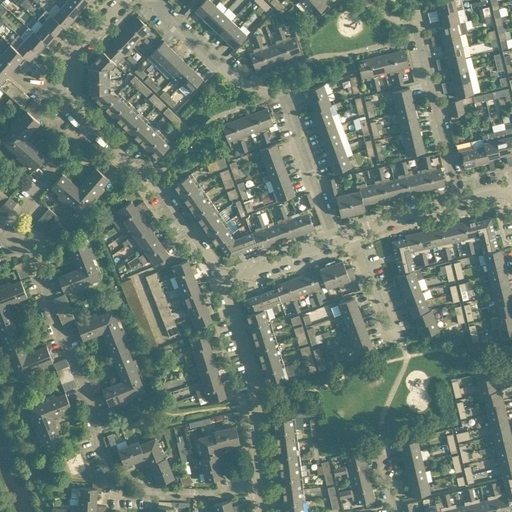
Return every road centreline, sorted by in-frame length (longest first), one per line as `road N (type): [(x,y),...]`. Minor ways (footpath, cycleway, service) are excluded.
road 1 (residential): [(256,485),(216,494),(116,490),(33,255),(6,230),(91,130)]
road 2 (residential): [(256,485),(258,393),(225,281)]
road 3 (residential): [(225,281),(160,187),(91,130)]
road 4 (residential): [(458,201),(408,24)]
road 5 (residential): [(335,242),(276,93)]
road 6 (residential): [(259,87),(243,84),(149,0)]
